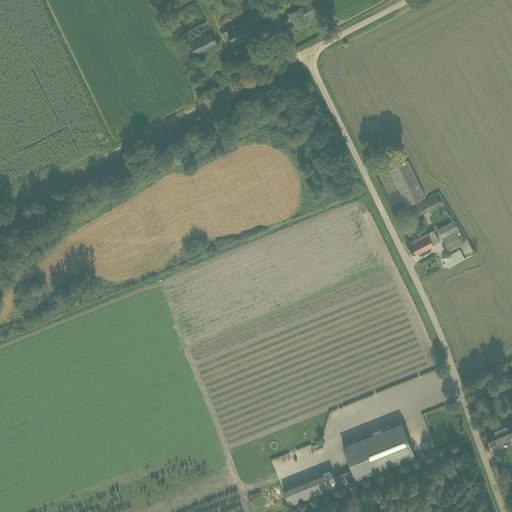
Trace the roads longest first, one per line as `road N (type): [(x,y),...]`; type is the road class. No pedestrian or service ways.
road 1 (unclassified): [(500,511),(402,256),(306,50),(403,0)]
road 2 (track): [(245,81),(0,212)]
